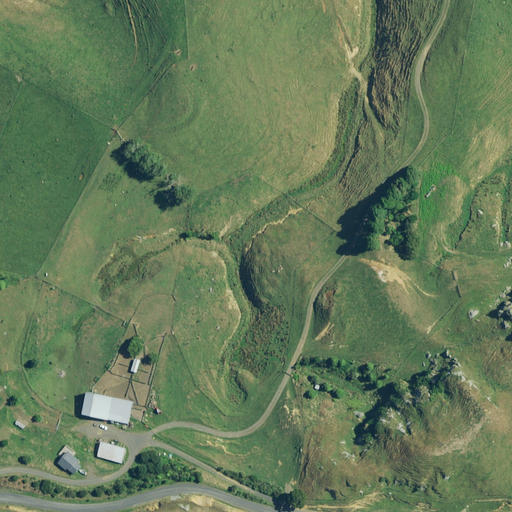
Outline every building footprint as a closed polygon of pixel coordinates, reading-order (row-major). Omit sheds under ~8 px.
[(142,359),(136,357),(132,370),(138,372),(142,359)] [(133,400),(88,391),(84,414),(129,423),(133,400)] [(17,419),(15,422),(23,428),(25,425),(17,419)] [(126,447),(102,441),(98,455),(122,462),(126,447)] [(83,464),(69,450),(58,462),(66,469),(68,468),(74,473),(83,464)]
